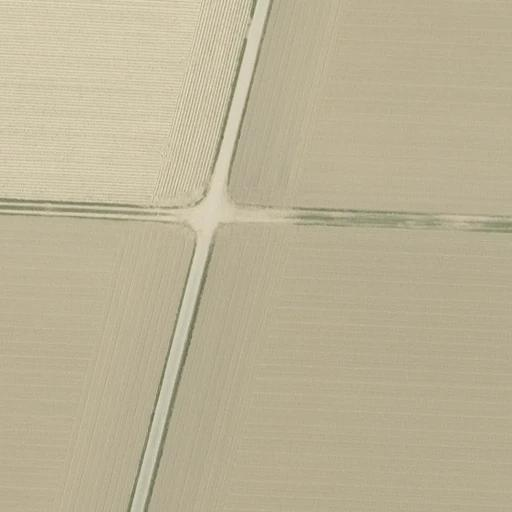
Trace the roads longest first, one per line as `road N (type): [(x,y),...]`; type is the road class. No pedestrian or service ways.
road 1 (track): [(254,0),(128,511)]
road 2 (track): [(0,204),(511,224)]
